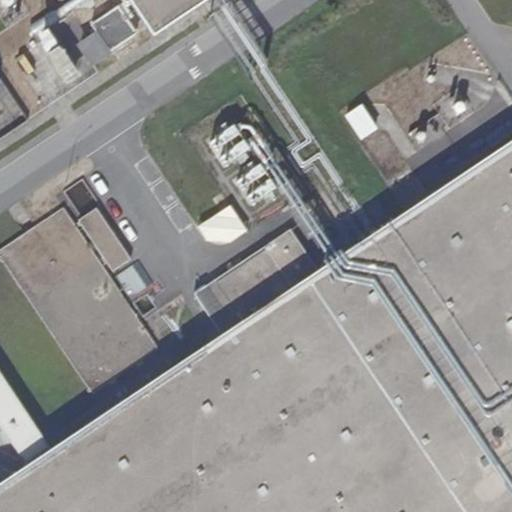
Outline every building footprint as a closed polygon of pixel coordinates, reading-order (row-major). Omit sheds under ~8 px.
[(128,0),(154,38),(210,0),(128,0)] [(0,68),(0,140),(33,119),(0,68)] [(0,485),(0,511),(511,511),(511,142),(319,273),(291,230),(194,294),(222,338),(51,451),(0,375),(0,426),(26,468),(0,485)] [(159,349),(64,207),(0,249),(0,256),(92,393),(159,349)] [(112,271),(130,258),(98,209),(79,221),(112,271)]
